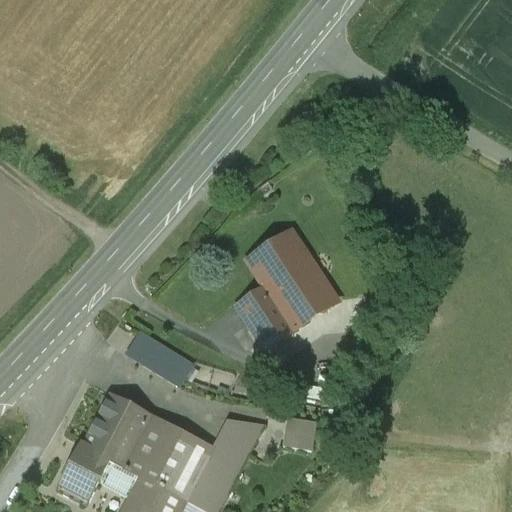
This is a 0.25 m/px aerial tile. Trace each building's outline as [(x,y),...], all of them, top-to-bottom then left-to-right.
[(265,292),(292,334),(294,333),(337,305),(291,236),(247,265),(265,292)] [(292,334),(265,292),(237,310),(265,353),(295,334),(294,333),(292,334)] [(140,336),(126,358),(179,391),(192,368),(140,336)] [(291,388),(290,401),(331,402),(331,389),(291,388)] [(195,443),(109,398),(82,450),(82,451),(109,465),(143,483),(168,496),(195,443)] [(219,511),(263,428),(226,423),(212,451),(213,452),(185,505),(197,511),(219,511)] [(284,431),(267,429),(263,454),(280,457),(284,431)] [(213,452),(212,451),(195,443),(168,496),(143,483),(141,489),(156,496),(147,511),(181,511),(185,505),(213,452)] [(82,451),(82,450),(80,449),(56,495),(86,510),(100,482),(109,465),(82,451)] [(109,465),(100,482),(102,488),(125,500),(132,497),(137,487),(141,489),(143,483),(109,465)] [(137,487),(132,497),(124,511),(147,511),(156,496),(141,489),(137,487)]
